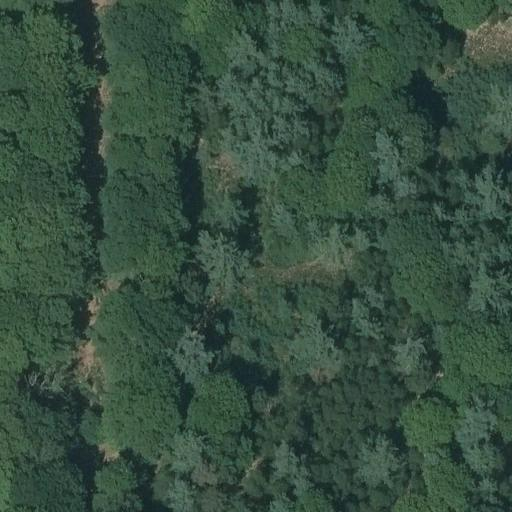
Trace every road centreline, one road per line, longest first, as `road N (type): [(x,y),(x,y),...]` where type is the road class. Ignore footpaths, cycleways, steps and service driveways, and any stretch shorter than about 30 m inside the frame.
road 1 (unknown): [(173,511),(201,0)]
road 2 (track): [(51,0),(41,511)]
